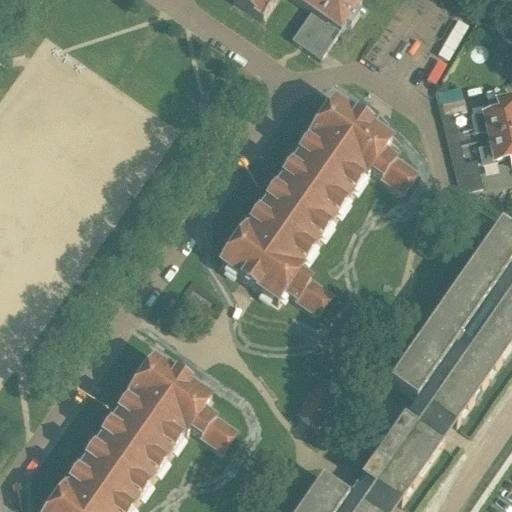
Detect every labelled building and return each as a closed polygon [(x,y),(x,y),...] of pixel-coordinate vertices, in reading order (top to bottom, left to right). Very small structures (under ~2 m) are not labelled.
[(234,0),(232,4),(264,26),(265,25),(263,24),(279,0),(287,0),(312,16),(292,45),(320,64),(327,54),(340,36),(341,36),(347,28),(350,30),(359,18),(355,15),(361,6),(351,0),(234,0)] [(484,134),(486,143),(511,136),(511,100),(498,104),(501,115),(486,118),(486,116),(471,119),(475,136),(484,134)] [(438,109),(441,121),(447,143),(458,140),(452,118),(466,114),(463,103),(438,109)] [(301,272),(333,226),(365,180),(366,181),(370,176),(403,199),(417,178),(384,156),(392,145),(362,124),(335,105),(310,142),(311,143),(279,188),(247,234),(246,233),(220,269),(248,288),(277,309),(285,298),(317,321),(332,301),(299,278),(302,273),(301,272)] [(511,136),(486,143),(488,150),(479,152),(483,170),(497,166),(497,164),(511,160),(511,164),(511,136)] [(458,190),(465,195),(482,191),(476,165),(464,168),(461,155),(450,158),(458,190)] [(408,359),(408,360),(400,370),(400,371),(401,372),(402,371),(403,373),(397,381),(395,380),(396,380),(394,379),(389,386),(416,404),(417,403),(511,266),(511,233),(501,226),(499,228),(498,230),(497,231),(497,232),(498,233),(500,234),(494,242),(492,241),(493,241),(491,240),(491,241),(490,241),(487,246),(483,252),(482,253),(484,254),(484,253),(485,254),(477,267),(476,268),(473,266),(472,267),(475,269),(474,270),(466,283),(464,282),(464,281),(463,280),(463,281),(455,291),(455,292),(456,293),(458,294),(449,306),(448,307),(446,305),(445,306),(448,308),(447,309),(447,310),(438,322),(437,321),(435,320),(428,331),(427,331),(429,332),(431,333),(425,342),(423,341),(423,340),(422,339),(421,340),(414,351),(415,352),(417,353),(411,361),(409,360),(408,359)] [(511,294),(429,413),(456,432),(461,425),(459,424),(457,423),(464,415),(465,416),(466,417),(474,405),(473,405),(471,404),(477,395),(479,396),(480,397),(488,386),(487,385),(486,385),(485,384),(491,375),(493,376),(492,377),(494,378),(502,366),(500,365),(499,364),(507,352),(508,352),(508,351),(511,353),(511,352),(509,350),(510,349),(511,345),(511,294)] [(51,511),(133,511),(153,485),(184,439),(186,440),(190,435),(222,457),(236,437),(204,414),(211,404),(154,364),(129,400),(131,401),(99,447),(67,493),(65,492),(51,511)] [(298,419),(309,427),(317,432),(324,421),(340,432),(348,419),(333,409),(340,398),(322,385),(314,396),(313,395),(305,407),(305,408),(298,419)] [(379,466),(380,467),(388,472),(374,492),(401,511),(444,449),(417,431),(403,451),(394,444),(379,466)] [(340,511),(349,500),(322,482),(318,489),(319,490),(319,489),(321,490),(315,499),(313,498),(312,497),(304,508),(305,509),(307,510),(305,511),(340,511)]
